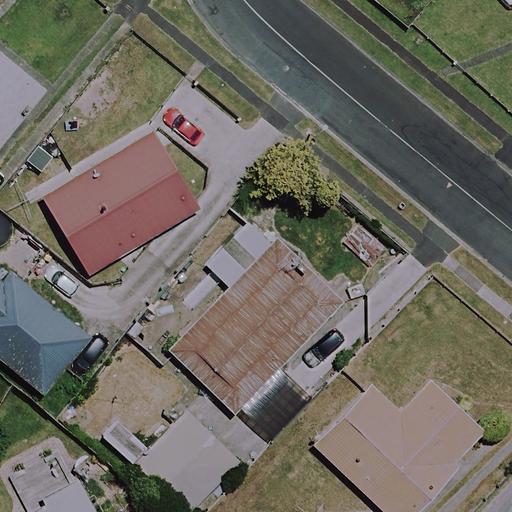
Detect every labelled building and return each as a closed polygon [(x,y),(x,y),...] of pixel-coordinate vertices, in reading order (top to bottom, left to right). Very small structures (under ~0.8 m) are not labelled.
[(0,142),(43,93),(0,55),(0,142)] [(193,210),(147,134),(39,199),(85,275),(193,210)] [(338,303),(273,240),(166,351),(231,414),(272,372),(338,303)] [(87,341),(2,266),(0,268),(0,357),(40,394),(87,341)] [(412,511),(481,433),(423,383),(397,413),(365,386),(311,449),(384,511),(412,511)] [(190,511),(238,465),(182,408),(125,464),(172,511),(190,511)] [(93,511),(79,485),(29,511),(93,511)]
